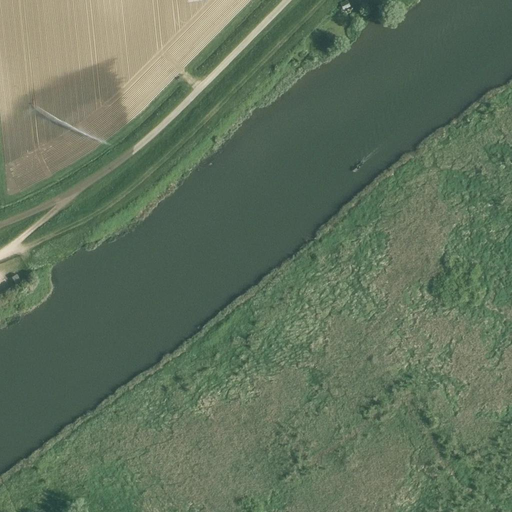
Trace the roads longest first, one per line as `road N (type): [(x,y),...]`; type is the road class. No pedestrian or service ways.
road 1 (track): [(325,0),(121,202),(0,261)]
road 2 (unclassified): [(0,222),(71,193),(158,134),(289,0)]
